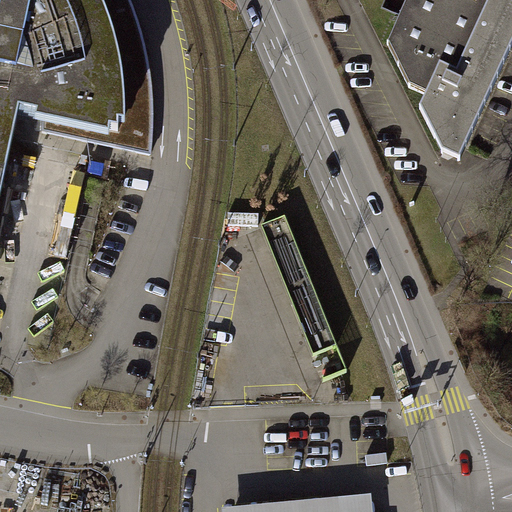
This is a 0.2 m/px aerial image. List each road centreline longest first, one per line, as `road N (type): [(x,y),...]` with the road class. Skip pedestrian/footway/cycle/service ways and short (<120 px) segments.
road 1 (secondary): [(453,486),(437,404),(415,346),(268,0)]
road 2 (unclassified): [(0,430),(131,438)]
